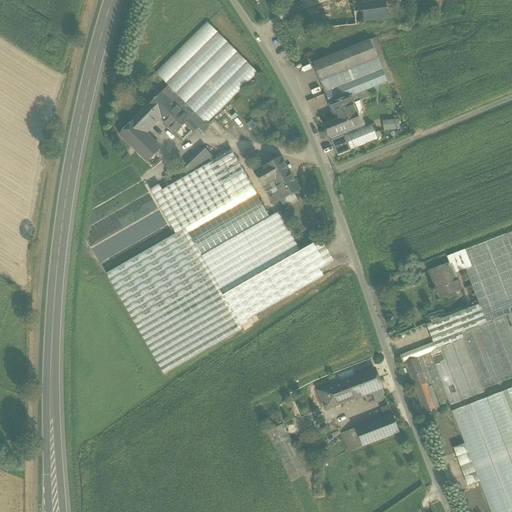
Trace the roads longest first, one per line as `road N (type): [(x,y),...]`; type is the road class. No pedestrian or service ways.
road 1 (track): [(232,0),(267,46),(329,173),(452,511)]
road 2 (primary): [(55,506),(55,273),(72,140),(110,0)]
road 3 (track): [(511,98),(329,173)]
